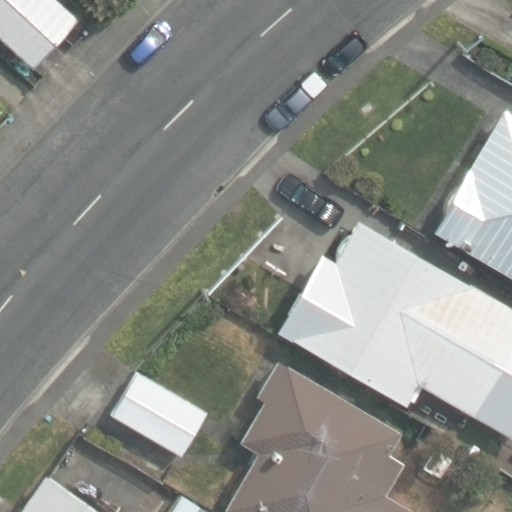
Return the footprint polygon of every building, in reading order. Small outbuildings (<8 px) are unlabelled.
[(72,17),(54,0),(0,0),(0,35),(30,63),(72,17)] [(511,114),(501,108),(429,233),(511,280),(511,114)] [(511,299),(352,210),(329,250),(318,244),(274,321),(395,390),(402,394),(414,373),(511,429),(511,299)] [(407,511),(410,509),(382,493),(401,461),(385,452),(398,430),(277,359),(257,393),(264,397),(240,438),(257,448),(224,505),(236,511),(407,511)] [(103,405),(172,446),(198,402),(129,361),(103,405)] [(95,511),(43,475),(16,511),(95,511)] [(223,511),(185,487),(168,511),(223,511)]
